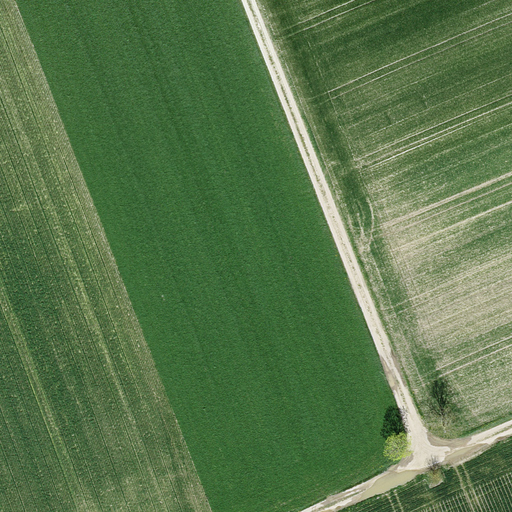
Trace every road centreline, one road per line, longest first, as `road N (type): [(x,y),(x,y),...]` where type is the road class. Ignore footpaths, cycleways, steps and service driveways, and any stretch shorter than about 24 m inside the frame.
road 1 (track): [(420,457),(242,0)]
road 2 (track): [(511,418),(296,511)]
